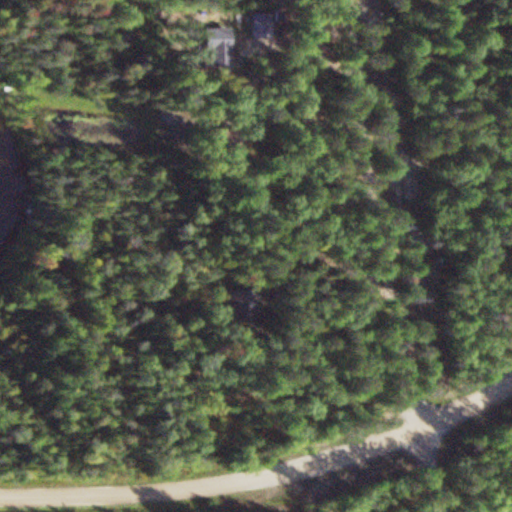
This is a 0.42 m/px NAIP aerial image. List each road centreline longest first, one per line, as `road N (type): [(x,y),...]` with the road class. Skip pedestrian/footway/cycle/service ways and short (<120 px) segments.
road 1 (residential): [(0,499),(273,475),(429,434),(511,386)]
road 2 (residential): [(451,511),(429,434),(351,0)]
